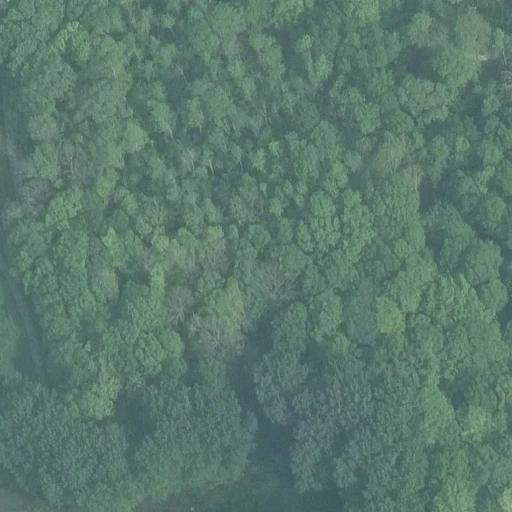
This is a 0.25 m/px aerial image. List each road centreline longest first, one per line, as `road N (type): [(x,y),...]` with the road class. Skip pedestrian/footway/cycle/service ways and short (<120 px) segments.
road 1 (unknown): [(68,18),(49,100),(56,141),(83,191),(96,263),(115,290),(179,316),(285,292),(367,310),(416,290),(438,292),(511,346)]
road 2 (unknown): [(511,207),(460,137),(425,77),(421,51),(460,59),(511,47)]
